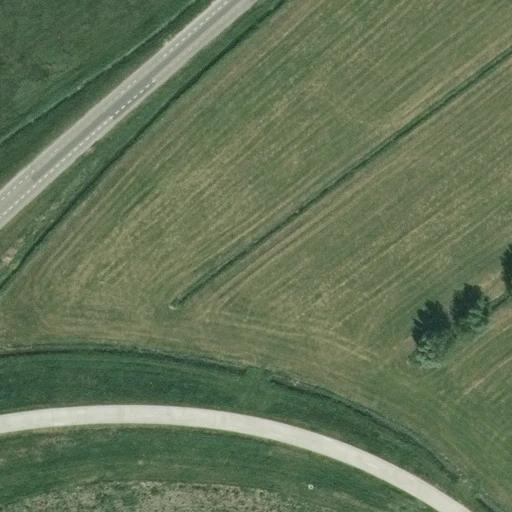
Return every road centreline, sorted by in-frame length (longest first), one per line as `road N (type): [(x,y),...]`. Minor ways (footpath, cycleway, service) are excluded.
road 1 (unclassified): [(0,424),(139,413),(260,426),(361,458),(455,511)]
road 2 (tertiary): [(0,209),(236,0)]
